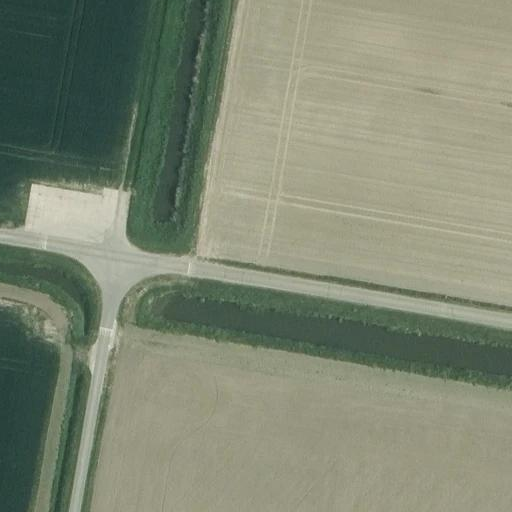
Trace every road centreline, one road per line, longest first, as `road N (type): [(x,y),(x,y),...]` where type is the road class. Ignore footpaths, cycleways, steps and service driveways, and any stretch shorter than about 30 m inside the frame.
road 1 (unclassified): [(511,322),(116,255)]
road 2 (unclassified): [(73,511),(116,255)]
road 3 (track): [(116,255),(158,0)]
